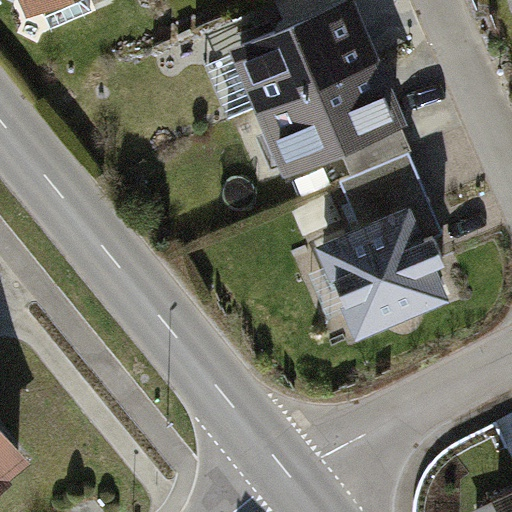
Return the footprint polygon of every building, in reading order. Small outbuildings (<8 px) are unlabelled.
[(58,0),(30,0),(34,10),(58,0)] [(243,45),(267,103),(372,58),(347,0),(283,0),(293,23),(243,45)] [(372,58),(267,103),(292,161),(342,140),(355,172),(411,149),(372,58)] [(411,149),(355,172),(341,178),(362,228),(325,244),(360,326),(443,291),(431,263),(444,257),(433,230),(420,236),(409,210),(432,200),(411,149)] [(0,427),(0,478),(1,478),(0,476),(0,469),(21,452),(0,427)] [(511,511),(511,477),(496,485),(506,511),(511,511)]
